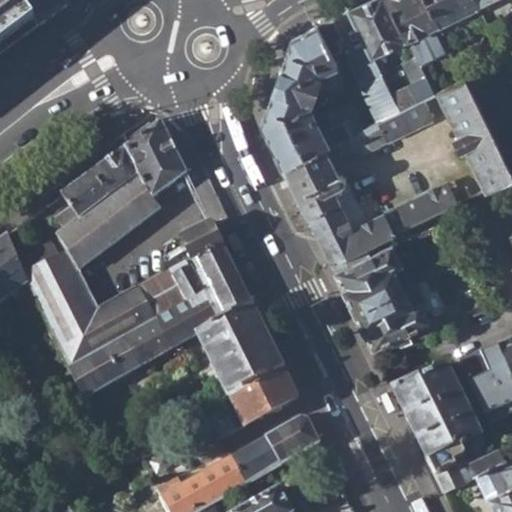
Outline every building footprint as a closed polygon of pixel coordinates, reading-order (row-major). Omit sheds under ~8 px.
[(0,0),(0,55),(38,28),(16,0),(0,0)] [(16,0),(38,28),(67,5),(69,0),(16,0)] [(370,49),(372,55),(406,39),(387,0),(366,0),(351,8),(370,49)] [(387,0),(406,39),(414,56),(418,64),(450,48),(438,24),(426,0),(387,0)] [(426,0),(438,24),(478,4),(476,0),(426,0)] [(291,37),(262,122),(285,168),(365,129),(352,104),(327,116),(332,127),(322,132),(309,108),(314,90),(323,93),(341,84),(342,76),(331,53),(339,49),(340,46),(336,38),(339,36),(331,17),(291,37)] [(360,109),(368,127),(399,111),(377,63),(372,55),(370,49),(359,54),(349,59),(370,105),(360,109)] [(418,64),(414,56),(404,60),(413,80),(400,86),(387,58),(377,63),(399,111),(423,99),(433,93),(418,64)] [(511,175),(465,78),(437,92),(457,133),(455,138),(459,146),(465,148),(485,189),(511,176),(511,175)] [(285,168),(308,215),(338,200),(341,207),(356,199),(353,193),(348,183),(344,182),(344,176),(338,174),(332,160),(354,150),(364,153),(432,118),(423,99),(399,111),(368,127),(365,129),(285,168)] [(27,281),(70,371),(125,340),(138,366),(169,349),(138,288),(97,310),(79,273),(160,209),(152,199),(186,174),(164,129),(160,121),(126,146),(138,173),(109,196),(78,220),(57,236),(68,255),(26,277),(27,281)] [(91,172),(109,196),(138,173),(126,146),(91,172)] [(60,195),(78,220),(109,196),(91,172),(60,195)] [(366,220),(356,199),(341,207),(338,200),(308,215),(331,262),(366,245),(454,203),(450,194),(445,184),(366,220)] [(465,186),(450,194),(454,203),(459,201),(470,196),(465,186)] [(181,238),(191,259),(222,246),(211,223),(181,238)] [(6,235),(17,259),(32,251),(19,225),(6,235)] [(19,287),(27,281),(26,277),(17,259),(6,235),(0,239),(0,295),(5,303),(22,291),(19,287)] [(57,236),(32,251),(17,259),(26,277),(68,255),(57,236)] [(331,262),(354,308),(416,280),(417,280),(406,257),(399,260),(392,246),(371,255),(366,245),(331,262)] [(138,288),(169,349),(188,338),(196,333),(250,303),(222,246),(191,259),(199,275),(195,277),(185,262),(138,288)] [(354,308),(378,357),(413,342),(408,332),(429,321),(420,304),(426,301),(416,280),(354,308)] [(196,333),(228,398),(282,368),(250,303),(196,333)] [(511,337),(497,344),(511,373),(511,337)] [(70,371),(82,398),(138,366),(125,340),(70,371)] [(511,373),(497,344),(471,355),(489,393),(511,382),(511,373)] [(496,406),(489,393),(471,355),(458,360),(483,411),(496,406)] [(476,479),(502,466),(496,455),(473,466),(463,444),(481,436),(446,365),(392,387),(445,494),(476,479)] [(206,411),(222,441),(296,398),(282,368),(228,398),(206,411)] [(381,396),(391,415),(397,412),(388,393),(384,394),(381,396)] [(299,419),(264,438),(280,468),(320,446),(307,419),(299,419)] [(136,450),(140,459),(168,443),(164,435),(136,450)] [(245,487),(280,468),(264,438),(230,458),(245,487)] [(160,499),(166,511),(201,511),(245,487),(230,458),(160,499)] [(476,479),(491,511),(511,511),(511,461),(502,466),(476,479)] [(353,490),(344,471),(337,474),(346,494),(350,492),(353,490)] [(140,511),(124,478),(56,511),(140,511)] [(290,511),(278,490),(239,511),(290,511)]
